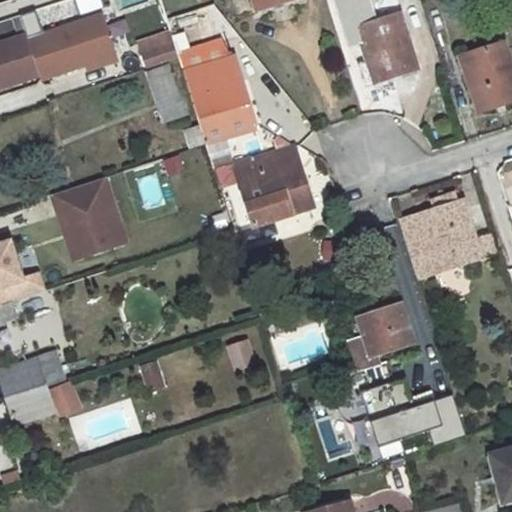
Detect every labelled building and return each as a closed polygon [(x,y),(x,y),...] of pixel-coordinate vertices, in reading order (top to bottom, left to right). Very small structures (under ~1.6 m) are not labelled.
[(252,0),(256,12),(291,0),(252,0)] [(402,14),(357,29),(371,72),(364,74),(368,86),(419,69),(402,14)] [(39,74),(42,81),(87,65),(115,56),(102,16),(43,35),(42,30),(26,36),(39,74)] [(26,36),(0,44),(0,89),(22,82),(21,80),(39,74),(26,36)] [(175,44),(142,55),(147,70),(179,59),(175,44)] [(502,45),(464,56),(470,73),(466,75),(478,113),(511,102),(511,64),(511,60),(507,61),(502,45)] [(115,56),(87,65),(89,70),(117,61),(115,56)] [(235,57),(184,72),(202,130),(207,145),(208,146),(258,131),(235,57)] [(169,66),(150,72),(160,103),(179,96),(169,66)] [(179,96),(160,103),(167,121),(186,115),(179,96)] [(202,130),(187,135),(192,149),(207,145),(202,130)] [(292,146),(256,158),(258,164),(236,170),(255,228),(315,209),(300,163),(298,163),(292,146)] [(156,165),(159,178),(183,173),(180,160),(156,165)] [(220,187),(235,184),(231,166),(216,169),(220,187)] [(105,178),(53,195),(59,212),(66,210),(81,258),(117,246),(111,226),(120,223),(105,178)] [(455,197),(433,203),(436,212),(457,204),(455,197)] [(436,212),(419,217),(419,219),(403,226),(420,278),(438,273),(461,265),(483,258),(477,242),(464,202),(457,204),(436,212)] [(59,212),(74,260),(81,258),(66,210),(59,212)] [(111,226),(117,246),(127,243),(120,223),(111,226)] [(491,238),(477,242),(483,258),(496,253),(491,238)] [(461,265),(438,273),(442,287),(466,279),(461,265)] [(0,266),(0,306),(12,302),(0,266)] [(12,302),(0,306),(0,317),(16,313),(12,302)] [(403,305),(358,319),(365,341),(370,358),(375,356),(415,344),(414,341),(422,338),(418,324),(410,327),(403,305)] [(225,347),(234,372),(255,365),(247,340),(225,347)] [(365,341),(352,345),(360,371),(378,365),(375,356),(370,358),(365,341)] [(37,359),(0,371),(0,377),(1,379),(40,367),(37,359)] [(158,362),(140,365),(145,393),(164,390),(158,362)] [(40,367),(1,379),(7,399),(46,386),(40,367)] [(367,416),(412,401),(404,378),(359,394),(367,416)] [(46,386),(7,399),(13,418),(34,411),(53,405),(46,386)] [(452,396),(369,422),(377,446),(427,430),(432,445),(464,435),(452,396)] [(34,411),(13,418),(16,425),(37,419),(34,411)] [(382,459),(402,453),(399,441),(379,447),(382,459)] [(511,450),(493,456),(498,475),(505,473),(511,499),(511,450)] [(511,499),(505,473),(498,475),(506,503),(511,501),(511,499)] [(354,511),(352,502),(314,511),(354,511)]
